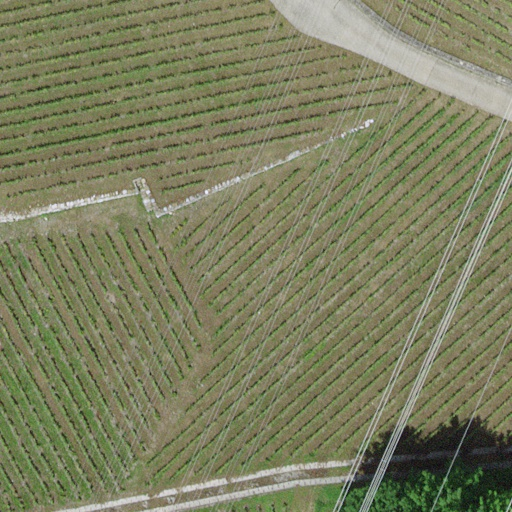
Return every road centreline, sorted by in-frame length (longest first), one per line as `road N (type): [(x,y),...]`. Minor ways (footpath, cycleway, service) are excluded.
road 1 (track): [(511,455),(285,476),(105,511)]
road 2 (unclassified): [(511,101),(427,69),(321,0)]
